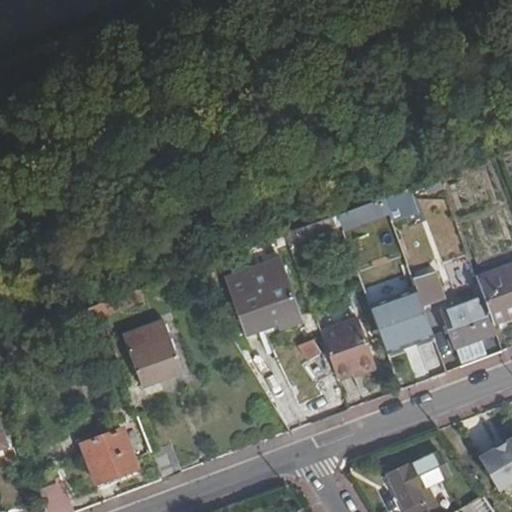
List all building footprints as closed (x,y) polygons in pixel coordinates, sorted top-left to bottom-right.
[(341,229),(383,218),(379,202),(337,214),(341,229)] [(340,230),(335,218),(318,224),(322,236),(340,230)] [(305,241),(301,230),(284,237),(288,248),(305,241)] [(464,259),(445,264),(454,290),(471,283),(464,259)] [(511,267),(477,281),(483,298),(495,327),(511,320),(511,267)] [(440,273),(416,281),(420,290),(427,307),(449,298),(440,273)] [(276,328),(299,319),(285,281),(237,298),(259,334),(276,328)] [(386,351),(435,332),(427,307),(420,290),(374,308),(386,351)] [(130,308),(125,296),(114,300),(115,303),(101,309),(104,317),(130,308)] [(259,334),(237,298),(231,300),(245,339),(259,334)] [(495,327),(483,298),(443,313),(457,350),(498,335),(495,327)] [(101,317),(97,306),(68,317),(72,328),(101,317)] [(301,326),(299,319),(276,328),(279,334),(301,326)] [(359,320),(321,334),(338,379),(360,370),(361,375),(377,369),(359,320)] [(182,373),(163,322),(123,337),(142,389),(182,373)] [(421,337),(386,351),(394,373),(430,360),(421,337)] [(313,340),(302,347),(323,381),(333,374),(321,355),(322,354),(313,340)] [(277,355),(311,410),(324,402),(289,347),(277,355)] [(122,430),(82,446),(99,491),(115,485),(113,479),(137,470),(122,430)] [(498,454),(496,450),(478,460),(497,493),(511,484),(511,440),(504,445),(506,449),(498,454)] [(504,445),(496,450),(498,454),(506,449),(504,445)] [(164,482),(182,475),(171,447),(153,454),(164,482)] [(438,456),(420,464),(430,487),(449,478),(438,456)] [(430,487),(420,464),(406,470),(405,469),(386,477),(401,511),(404,510),(404,511),(436,511),(426,488),(430,487)] [(39,493),(47,511),(68,511),(73,510),(61,483),(39,493)] [(484,495),(470,501),(474,511),(487,511),(491,510),(484,495)]
